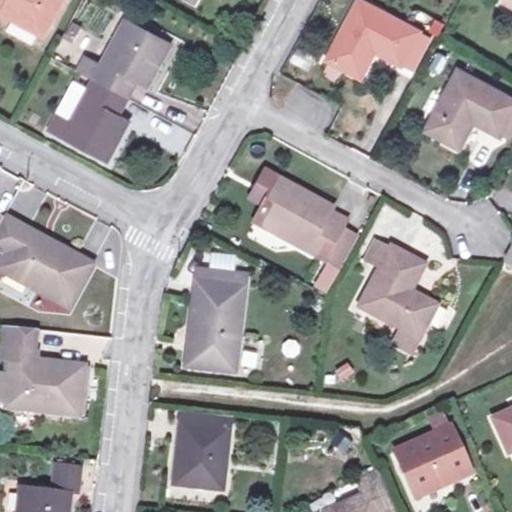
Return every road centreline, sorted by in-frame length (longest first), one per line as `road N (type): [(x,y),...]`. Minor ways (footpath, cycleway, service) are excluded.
road 1 (residential): [(232,102),(488,238)]
road 2 (residential): [(117,511),(150,260),(161,234)]
road 3 (residential): [(0,145),(161,234)]
road 4 (residential): [(161,234),(232,102)]
